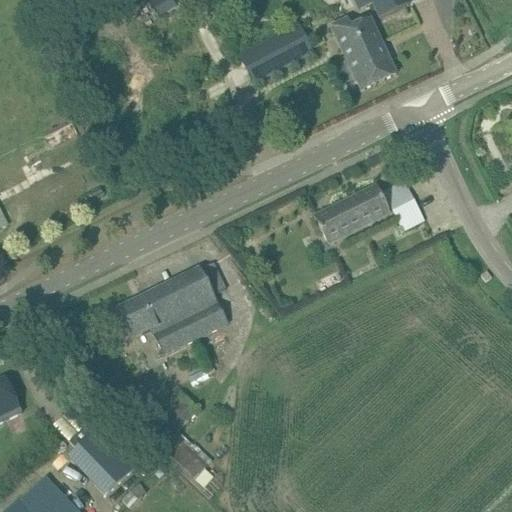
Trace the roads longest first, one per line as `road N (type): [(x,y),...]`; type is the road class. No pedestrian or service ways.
road 1 (unclassified): [(0,311),(424,107)]
road 2 (unclassified): [(511,277),(468,218),(424,107)]
